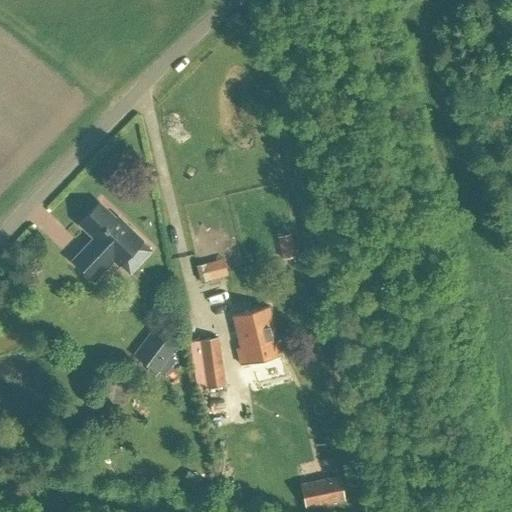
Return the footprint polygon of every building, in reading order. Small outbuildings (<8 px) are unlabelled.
[(89,243),(72,260),(94,281),(113,261),(119,266),(143,240),(117,217),(116,218),(99,203),(79,224),(95,240),(91,245),(89,243)] [(292,255),(292,234),(279,234),(279,255),(292,255)] [(201,281),(226,274),(221,257),(196,264),(201,281)] [(265,308),(231,316),(239,347),(272,339),(265,308)] [(152,329),(132,355),(156,373),(176,347),(152,329)] [(225,384),(217,337),(199,340),(206,387),(225,384)] [(148,382),(132,417),(147,424),(163,389),(148,382)] [(334,472),(295,485),(303,511),(342,498),(334,472)] [(252,505),(285,505),(285,490),(252,489),(252,505)]
